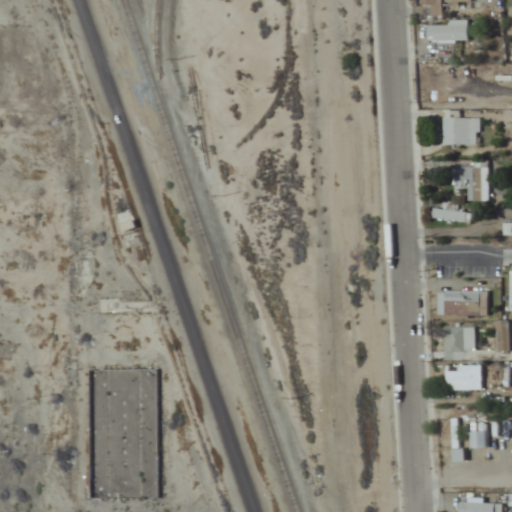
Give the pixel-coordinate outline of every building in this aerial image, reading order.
[(468,21),(427,21),(427,41),(468,41),(468,21)] [(459,119),(459,111),(443,111),(443,145),(479,145),(479,119),(459,119)] [(489,202),(489,162),(453,162),(452,187),(473,187),(473,201),(489,202)] [(432,208),(432,222),(470,222),(470,208),(432,208)] [(503,235),(511,235),(511,222),(503,222),(503,235)] [(488,315),(488,290),(443,290),(443,315),(488,315)] [(511,361),(511,321),(497,322),(497,350),(475,351),(475,327),(444,327),(444,362),(511,361)] [(446,366),(446,391),(481,391),(481,366),(446,366)] [(141,371),(89,372),(90,499),(141,498),(141,371)] [(458,511),(494,511),(495,510),(468,510),(468,502),(459,502),(458,511)]
